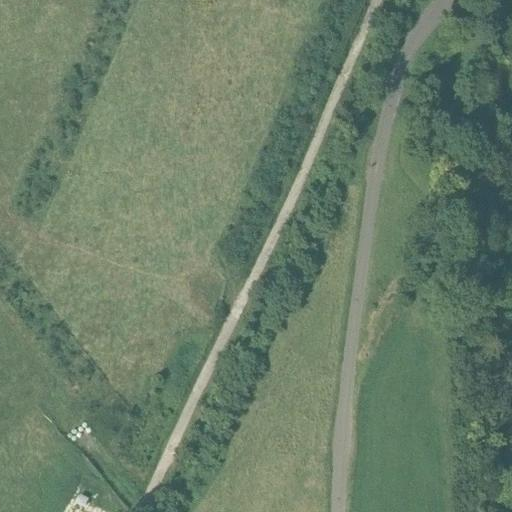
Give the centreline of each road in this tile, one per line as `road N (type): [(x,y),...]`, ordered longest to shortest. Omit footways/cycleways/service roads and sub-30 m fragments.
road 1 (track): [(375,0),(301,179),(140,511)]
road 2 (residential): [(381,143),(335,511)]
road 3 (unclassified): [(447,0),(410,49),(381,143)]
